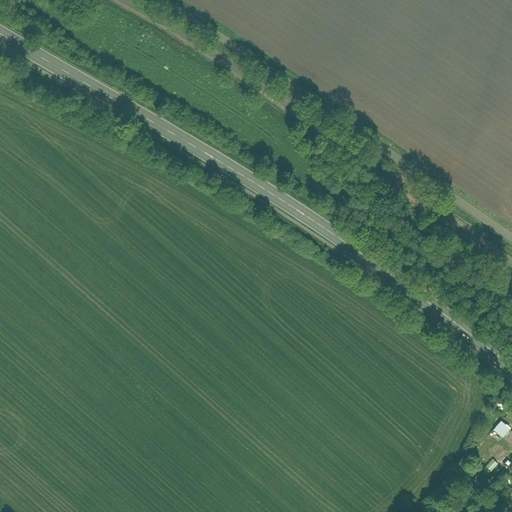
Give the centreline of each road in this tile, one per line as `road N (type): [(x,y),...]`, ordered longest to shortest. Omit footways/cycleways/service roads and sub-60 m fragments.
road 1 (primary): [(511,366),(329,226),(0,27)]
road 2 (residential): [(157,0),(223,35),(511,237)]
